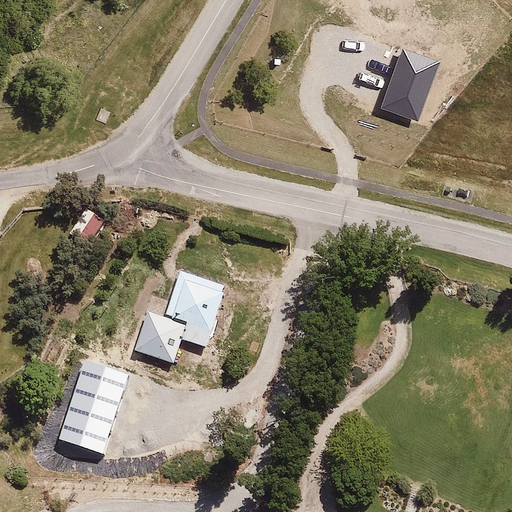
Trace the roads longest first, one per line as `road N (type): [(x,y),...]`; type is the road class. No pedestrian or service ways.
road 1 (residential): [(126,150),(140,168),(173,180),(511,252)]
road 2 (residential): [(227,0),(126,150)]
road 3 (residential): [(126,150),(58,174),(0,180)]
